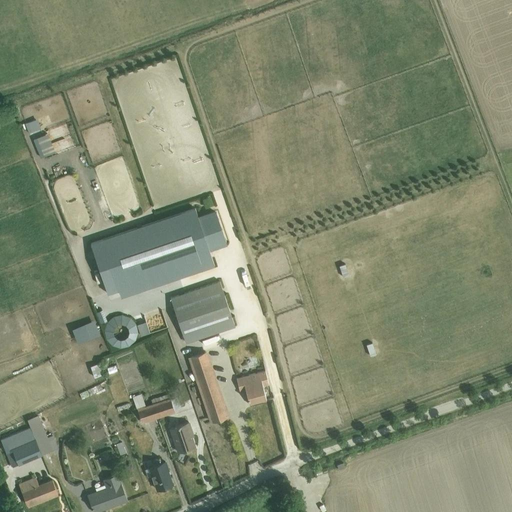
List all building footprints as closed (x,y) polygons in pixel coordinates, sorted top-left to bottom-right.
[(37,118),(28,122),(32,131),(40,128),(37,118)] [(48,132),(34,138),(41,157),(56,151),(48,132)] [(53,160),(44,164),(48,173),(57,170),(53,160)] [(195,206),(90,243),(107,293),(119,288),(122,297),(216,266),(195,206)] [(348,261),(342,263),(346,275),(352,273),(348,261)] [(340,265),(334,268),(340,279),(346,276),(340,265)] [(219,280),(170,297),(179,322),(186,342),(235,326),(219,280)] [(104,307),(98,310),(104,320),(109,317),(104,307)] [(122,313),(114,315),(107,321),(106,326),(106,327),(105,329),(105,331),(106,335),(106,337),(112,344),(120,347),(125,345),(128,344),(135,339),(138,331),(137,323),(131,316),(122,313)] [(146,320),(137,323),(141,335),(150,331),(146,320)] [(372,341),(366,343),(370,356),(376,354),(372,341)] [(191,356),(188,357),(210,422),(230,415),(208,350),(191,356)] [(99,362),(90,365),(94,377),(103,374),(99,362)] [(116,364),(107,367),(109,373),(118,370),(116,364)] [(265,369),(236,377),(240,391),(245,390),(249,404),(267,399),(263,385),(269,384),(265,369)] [(100,383),(88,389),(90,394),(103,388),(100,383)] [(87,389),(79,393),(82,398),(89,395),(87,389)] [(153,402),(158,417),(175,411),(174,409),(182,407),(178,395),(171,397),(169,392),(151,398),(153,402)] [(158,417),(153,402),(146,404),(142,393),(133,396),(142,422),(158,417)] [(120,410),(133,407),(131,400),(119,403),(120,410)] [(39,414),(28,418),(31,426),(42,454),(58,447),(53,434),(48,436),(39,414)] [(190,420),(169,427),(177,452),(196,446),(193,435),(195,435),(190,420)] [(31,426),(1,438),(11,465),(42,454),(31,426)] [(122,441),(116,443),(120,454),(126,452),(122,441)] [(181,451),(183,460),(189,459),(187,450),(181,451)] [(153,465),(145,468),(147,477),(152,475),(157,489),(172,483),(168,470),(170,469),(166,460),(161,461),(159,456),(151,459),(153,465)] [(96,490),(87,493),(94,511),(127,500),(117,473),(103,478),(105,484),(95,487),(96,490)] [(35,476),(18,482),(28,506),(58,494),(52,478),(39,483),(35,476)]
